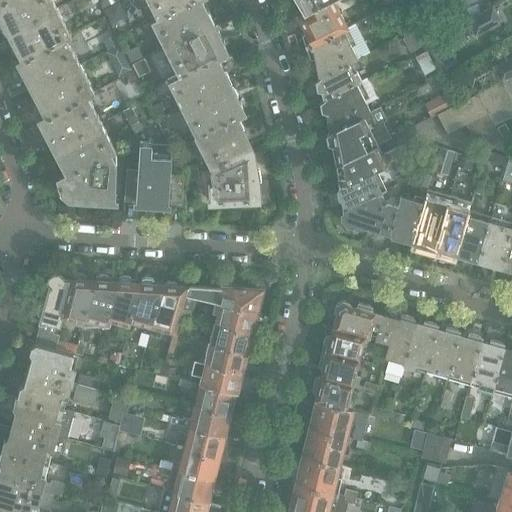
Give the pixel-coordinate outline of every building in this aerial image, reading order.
[(0,16),(0,17),(1,18),(3,21),(7,30),(9,33),(56,8),(51,0),(3,0),(0,2),(0,16)] [(118,0),(102,0),(99,2),(103,10),(114,5),(120,2),(118,0)] [(146,0),(156,18),(191,0),(146,0)] [(191,0),(156,18),(150,21),(163,48),(211,24),(210,22),(203,8),(204,5),(203,3),(201,0),(191,0)] [(298,0),(297,2),(300,8),(304,9),(305,12),(328,0),(298,0)] [(328,0),(305,12),(297,16),(298,19),(300,22),(304,31),(304,32),(305,33),(301,36),(305,46),(304,46),(305,48),(347,27),(332,0),(328,0)] [(118,4),(105,11),(112,25),(121,20),(122,13),(118,4)] [(413,4),(405,8),(412,22),(420,17),(413,4)] [(56,8),(9,33),(10,35),(17,48),(16,52),(19,57),(22,58),(23,59),(18,62),(65,37),(70,35),(56,8)] [(492,8),(466,23),(475,38),(501,23),(492,8)] [(404,11),(390,18),(398,33),(412,26),(404,11)] [(427,20),(417,26),(427,42),(436,36),(427,20)] [(211,24),(163,48),(177,76),(215,57),(225,52),(224,50),(225,47),(223,43),(222,41),(220,40),(219,40),(212,26),(211,24)] [(347,27),(305,48),(306,49),(310,59),(315,62),(317,70),(318,74),(319,78),(347,64),(349,62),(367,54),(352,24),(347,27)] [(415,32),(403,39),(410,52),(422,46),(415,32)] [(114,35),(102,41),(107,50),(119,44),(114,35)] [(19,64),(18,67),(21,72),(24,74),(31,87),(32,89),(79,65),(65,37),(18,62),(19,64)] [(458,64),(445,41),(430,50),(443,72),(458,64)] [(118,45),(105,53),(118,77),(131,70),(118,45)] [(137,47),(126,52),(131,62),(142,57),(137,47)] [(426,52),(413,58),(423,76),(435,70),(426,52)] [(150,55),(132,64),(138,78),(156,68),(150,55)] [(511,56),(492,67),(500,84),(501,83),(511,77),(511,56)] [(177,76),(168,81),(181,108),(228,84),(225,78),(220,68),(222,65),(219,59),(215,58),(215,57),(177,76)] [(319,78),(314,81),(316,91),(321,92),(322,94),(323,98),(323,99),(359,82),(355,74),(349,62),(347,64),(319,78)] [(79,65),(32,89),(33,91),(40,105),(39,108),(42,114),(46,115),(46,116),(39,120),(93,92),(79,65)] [(133,73),(125,76),(130,85),(138,81),(133,73)] [(323,100),(319,103),(321,112),(326,114),(328,125),(329,129),(329,132),(370,112),(366,103),(377,98),(367,78),(359,82),(323,99),(323,100)] [(500,84),(476,96),(482,105),(487,115),(492,123),(494,126),(495,128),(511,118),(511,104),(501,83),(500,84)] [(228,84),(181,108),(195,135),(242,111),(241,110),(242,106),(239,101),(237,100),(236,100),(235,97),(228,84)] [(40,122),(39,125),(42,130),(45,131),(45,132),(47,135),(52,145),(53,147),(99,123),(86,96),(93,92),(39,120),(40,122)] [(447,93),(424,105),(431,119),(436,116),(455,107),(447,93)] [(455,107),(436,116),(441,126),(461,116),(482,105),(476,96),(455,107)] [(159,105),(152,109),(156,119),(164,115),(159,105)] [(461,116),(441,126),(446,136),(465,126),(487,115),(482,105),(461,116)] [(330,132),(325,135),(327,145),(332,146),(335,159),(336,163),(336,166),(338,165),(376,146),(390,139),(382,122),(386,120),(380,107),(370,112),(329,132),(330,132)] [(131,108),(123,113),(134,135),(142,130),(131,108)] [(242,111),(195,135),(198,141),(196,141),(209,166),(249,146),(249,145),(243,134),(242,131),(234,116),(242,111)] [(487,115),(465,126),(469,135),(492,123),(487,115)] [(99,123),(53,147),(54,149),(59,159),(61,162),(62,163),(61,166),(63,172),(67,173),(67,174),(109,153),(113,150),(99,123)] [(492,123),(469,135),(474,145),(476,144),(497,133),(495,128),(494,126),(492,123)] [(511,139),(504,125),(496,129),(506,147),(511,144),(511,139)] [(497,133),(476,144),(503,154),(508,151),(497,133)] [(177,134),(165,139),(169,147),(181,141),(177,134)] [(136,177),(135,202),(139,202),(154,203),(156,206),(163,206),(165,204),(167,204),(167,171),(169,171),(169,161),(169,153),(167,147),(167,146),(151,146),(151,143),(138,142),(138,144),(138,151),(137,170),(136,177)] [(126,143),(126,151),(138,151),(138,144),(126,143)] [(401,145),(381,155),(381,157),(385,165),(406,155),(401,145)] [(211,182),(208,183),(209,201),(257,199),(257,196),(259,193),(259,186),(257,184),(257,182),(256,178),(251,150),(249,146),(209,166),(210,169),(211,182)] [(338,165),(336,166),(337,168),(338,178),(340,187),(375,170),(385,165),(381,157),(381,155),(376,146),(338,165)] [(440,147),(432,171),(447,176),(454,152),(440,147)] [(486,151),(482,161),(504,169),(507,158),(486,151)] [(58,184),(57,192),(68,198),(83,199),(85,201),(92,201),(95,200),(97,200),(101,200),(114,201),(115,165),(109,153),(67,174),(58,179),(58,184)] [(462,156),(458,167),(470,171),(474,160),(462,156)] [(504,169),(501,181),(511,184),(511,166),(507,158),(504,169)] [(169,161),(169,171),(181,170),(180,166),(180,159),(169,161)] [(196,168),(184,169),(184,182),(197,181),(196,168)] [(169,171),(167,171),(167,204),(183,205),(184,205),(184,182),(184,169),(181,170),(169,171)] [(340,187),(337,191),(338,198),(342,200),(344,209),(380,192),(385,190),(375,170),(340,187)] [(403,175),(395,178),(397,184),(405,180),(403,175)] [(424,175),(419,191),(425,193),(427,189),(430,177),(424,175)] [(125,176),(123,202),(135,202),(136,177),(125,176)] [(424,199),(412,240),(415,244),(422,246),(425,244),(434,246),(446,205),(449,195),(427,189),(425,193),(424,199)] [(344,212),(341,215),(342,220),(347,225),(352,226),(354,224),(390,234),(398,206),(385,202),(380,192),(344,209),(344,212)] [(398,206),(390,234),(392,238),(399,240),(403,238),(412,240),(424,199),(412,195),(411,199),(401,196),(398,206)] [(446,205),(434,246),(435,247),(437,250),(444,252),(447,250),(456,253),(468,211),(471,201),(449,195),(446,205)] [(468,211),(456,253),(457,253),(459,257),(466,259),(469,256),(478,259),(490,217),(468,211)] [(511,223),(490,217),(478,259),(479,259),(481,263),(488,265),(491,263),(501,265),(511,224),(511,223)] [(511,224),(501,265),(503,269),(510,271),(511,269),(511,224)] [(35,340),(34,342),(54,348),(55,348),(57,339),(58,336),(56,335),(58,326),(61,314),(71,278),(63,278),(60,272),(54,272),(54,271),(53,272),(48,276),(47,276),(47,277),(46,282),(50,288),(45,302),(43,301),(38,305),(37,312),(38,318),(41,318),(40,322),(39,323),(38,330),(35,340)] [(71,278),(61,314),(83,320),(84,316),(93,279),(86,279),(86,276),(82,274),(76,273),(71,275),(71,278)] [(93,279),(84,316),(105,321),(106,317),(116,281),(109,280),(109,278),(105,275),(98,275),(94,277),(94,280),(93,279)] [(116,281),(106,317),(128,323),(128,320),(138,282),(132,282),(132,279),(128,277),(121,276),(117,278),(117,281),(116,281)] [(138,282),(128,320),(150,325),(161,284),(154,283),(154,281),(150,278),(144,278),(139,280),(139,282),(138,282)] [(161,284),(150,325),(172,331),(176,314),(178,308),(184,285),(177,285),(174,282),(167,282),(165,284),(161,284)] [(184,285),(178,308),(190,311),(194,296),(219,303),(255,311),(255,309),(258,307),(260,300),(258,297),(260,293),(256,289),(243,289),(244,287),(235,286),(233,283),(225,283),(222,285),(222,287),(184,285)] [(336,313),(333,327),(367,337),(375,339),(382,315),(370,311),(371,307),(367,305),(361,303),(357,303),(356,308),(350,306),(348,302),(342,301),(336,304),(334,310),(336,313)] [(219,303),(214,323),(250,332),(251,325),(254,323),(256,316),(254,313),(255,311),(219,303)] [(178,308),(176,314),(184,316),(188,317),(190,311),(178,308)] [(176,314),(172,331),(180,333),(184,316),(176,314)] [(382,315),(375,339),(388,343),(386,350),(385,356),(389,357),(384,372),(400,377),(401,373),(415,322),(413,322),(414,319),(410,317),(404,315),(400,315),(400,318),(399,318),(399,320),(392,318),(393,316),(391,315),(391,317),(382,315)] [(415,322),(401,373),(409,375),(412,367),(425,371),(437,328),(436,328),(436,326),(433,324),(428,322),(423,322),(422,324),(422,326),(415,324),(416,322),(415,322)] [(214,323),(209,343),(245,352),(246,345),(249,343),(251,336),(249,333),(250,332),(214,323)] [(323,350),(322,350),(357,360),(360,348),(364,349),(367,337),(333,327),(331,335),(329,335),(329,336),(326,336),(324,339),(323,345),(323,350)] [(437,328),(425,371),(447,378),(459,335),(458,334),(459,332),(455,330),(449,328),(445,328),(445,330),(444,330),(444,332),(437,331),(438,329),(437,328)] [(141,333),(137,345),(144,347),(148,335),(141,333)] [(171,334),(166,354),(172,356),(178,335),(171,334)] [(459,335),(447,378),(469,384),(482,341),(480,341),(481,338),(477,336),(471,334),(468,334),(467,337),(466,337),(466,339),(460,337),(460,335),(459,335)] [(57,339),(55,348),(73,352),(75,344),(57,339)] [(375,339),(373,346),(386,350),(388,343),(375,339)] [(482,341),(469,384),(492,391),(504,349),(505,347),(502,347),(503,344),(499,342),(493,341),(490,341),(488,345),(482,343),(482,341)] [(27,367),(27,370),(70,381),(75,366),(69,364),(72,353),(54,348),(34,342),(34,343),(33,343),(33,344),(31,345),(30,345),(28,353),(30,355),(30,356),(29,360),(27,367)] [(209,343),(204,364),(240,373),(241,365),(244,363),(246,356),(244,354),(245,352),(209,343)] [(504,349),(492,391),(511,396),(511,346),(511,347),(511,351),(504,349)] [(110,354),(109,359),(113,360),(112,363),(117,364),(117,361),(120,351),(116,350),(115,355),(110,354)] [(320,355),(319,361),(319,365),(321,366),(321,367),(323,368),(321,375),(319,375),(351,384),(355,385),(358,374),(354,373),(357,360),(322,350),(322,351),(320,355)] [(194,361),(189,381),(192,381),(199,383),(235,392),(236,385),(239,384),(241,377),(239,374),(240,373),(204,364),(194,361)] [(156,363),(154,372),(160,374),(163,365),(156,363)] [(165,365),(163,374),(173,377),(176,368),(165,365)] [(135,369),(133,374),(145,377),(147,370),(139,368),(138,370),(135,369)] [(19,386),(16,395),(17,395),(18,396),(63,409),(66,397),(68,390),(74,392),(72,399),(79,401),(78,403),(85,405),(86,403),(93,405),(97,389),(76,383),(70,382),(27,370),(26,373),(24,379),(23,383),(23,384),(22,384),(19,386)] [(79,373),(76,383),(98,389),(100,379),(79,373)] [(314,379),(313,385),(313,389),(315,390),(315,391),(317,392),(315,401),(349,410),(351,400),(348,399),(351,384),(319,375),(319,376),(314,379)] [(180,378),(178,385),(190,388),(191,387),(192,381),(189,381),(180,378)] [(364,381),(362,387),(376,391),(377,385),(364,381)] [(198,389),(194,404),(211,408),(213,411),(229,415),(235,392),(199,383),(198,389)] [(130,389),(127,402),(142,406),(145,393),(130,389)] [(444,389),(439,406),(447,408),(452,392),(444,389)] [(114,394),(107,419),(119,422),(122,411),(122,410),(126,397),(114,394)] [(13,421),(12,424),(55,436),(67,439),(74,412),(63,409),(18,396),(16,398),(13,407),(14,407),(15,409),(15,410),(16,410),(15,414),(13,421)] [(466,396),(460,417),(468,419),(474,398),(466,396)] [(308,426),(308,428),(345,437),(357,440),(361,441),(367,415),(358,413),(349,410),(315,401),(308,426)] [(171,416),(169,422),(224,435),(229,415),(213,411),(211,408),(194,404),(190,419),(182,417),(182,419),(171,416)] [(373,407),(370,415),(387,420),(390,412),(373,407)] [(119,425),(117,429),(132,433),(136,415),(122,411),(119,422),(119,424),(119,425)] [(391,411),(389,420),(402,423),(405,414),(391,411)] [(412,418),(409,427),(423,430),(425,422),(412,418)] [(103,420),(99,436),(103,437),(101,447),(112,450),(117,429),(119,425),(103,420)] [(169,422),(168,428),(187,433),(183,448),(200,452),(202,455),(218,459),(224,435),(169,422)] [(4,440),(2,449),(3,451),(42,461),(46,449),(51,451),(55,436),(12,424),(11,427),(9,434),(8,438),(7,439),(5,440),(4,440)] [(494,427),(488,449),(511,456),(511,432),(504,430),(494,427)] [(307,430),(301,456),(338,465),(345,437),(308,428),(307,430)] [(415,429),(411,446),(422,449),(423,445),(426,432),(415,429)] [(426,432),(423,445),(447,451),(450,439),(431,433),(426,432)] [(119,433),(114,452),(123,455),(128,435),(119,433)] [(357,440),(355,447),(367,449),(369,443),(361,441),(357,440)] [(420,456),(420,457),(444,463),(447,451),(423,445),(422,449),(420,456)] [(183,448),(177,471),(213,480),(218,459),(202,455),(200,452),(183,448)] [(0,478),(53,493),(60,495),(64,483),(50,479),(49,483),(42,481),(44,474),(39,473),(42,461),(3,451),(1,452),(1,451),(0,455),(0,462),(1,464),(0,467),(0,478)] [(295,482),(294,484),(331,493),(335,477),(348,480),(351,468),(338,465),(301,456),(295,482)] [(99,457),(95,474),(105,477),(110,460),(99,457)] [(117,457),(113,474),(126,477),(130,460),(117,457)] [(161,460),(159,466),(171,469),(172,463),(161,460)] [(426,464),(422,478),(436,482),(440,469),(433,467),(426,464)] [(159,466),(158,472),(169,475),(171,469),(159,466)] [(486,496),(481,511),(511,511),(511,471),(507,470),(499,500),(486,496)] [(177,471),(172,491),(189,496),(191,499),(207,503),(213,480),(177,471)] [(109,477),(104,495),(114,498),(119,480),(109,477)] [(0,508),(14,511),(47,511),(53,493),(0,478),(0,508)] [(421,483),(419,489),(432,493),(433,487),(421,483)] [(287,511),(343,511),(346,504),(342,503),(343,496),(331,493),(294,484),(294,486),(287,511)] [(163,489),(157,511),(205,511),(207,503),(191,499),(189,496),(172,491),(163,489)] [(345,489),(343,496),(355,499),(357,492),(345,489)] [(419,489),(418,495),(430,498),(432,493),(419,489)] [(418,495),(416,501),(429,504),(430,501),(430,498),(418,495)] [(343,496),(342,503),(346,504),(354,506),(355,499),(343,496)] [(104,501),(100,511),(115,511),(117,504),(104,501)] [(416,501),(415,507),(427,510),(429,504),(416,501)]
